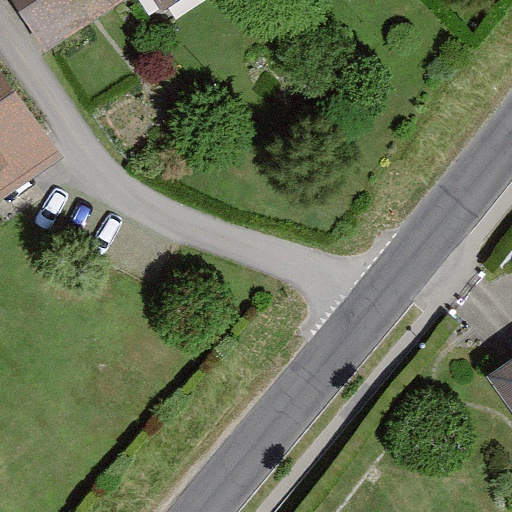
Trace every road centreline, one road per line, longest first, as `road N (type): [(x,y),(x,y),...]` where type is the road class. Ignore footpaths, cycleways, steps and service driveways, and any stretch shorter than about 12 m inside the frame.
road 1 (residential): [(0,18),(94,195),(383,305)]
road 2 (tertiary): [(209,511),(383,305)]
road 3 (tertiary): [(383,305),(511,138)]
